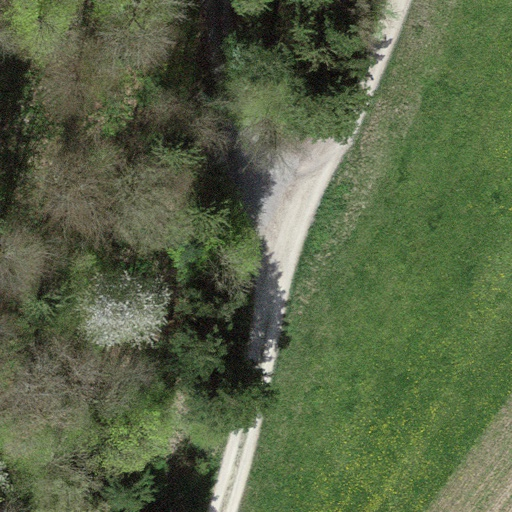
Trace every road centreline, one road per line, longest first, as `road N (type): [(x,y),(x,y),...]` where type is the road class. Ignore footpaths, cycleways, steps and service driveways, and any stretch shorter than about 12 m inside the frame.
road 1 (track): [(402,0),(373,116),(284,265),(231,511)]
road 2 (unclassified): [(220,0),(257,190),(284,265)]
